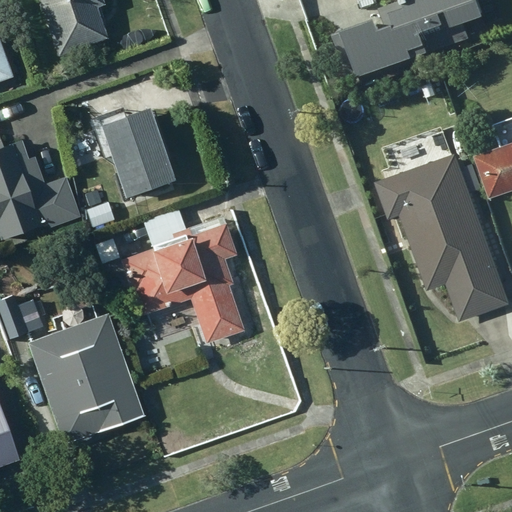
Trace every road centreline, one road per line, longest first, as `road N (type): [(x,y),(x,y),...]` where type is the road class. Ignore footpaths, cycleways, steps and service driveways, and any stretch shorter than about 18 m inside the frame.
road 1 (residential): [(227,0),(392,464)]
road 2 (residential): [(258,511),(392,464)]
road 3 (residential): [(392,464),(511,422)]
